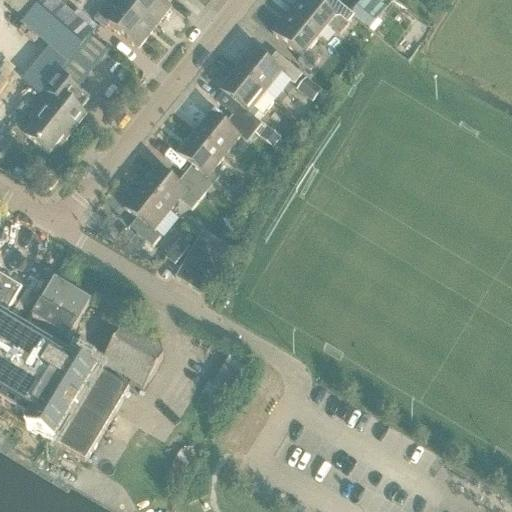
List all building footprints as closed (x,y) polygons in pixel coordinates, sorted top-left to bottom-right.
[(0,0),(0,1),(26,23),(24,26),(50,48),(26,78),(37,98),(66,61),(69,64),(94,34),(53,0),(0,0)] [(129,0),(124,7),(154,30),(170,10),(158,0),(129,0)] [(301,0),(289,16),(318,40),(329,28),(340,37),(349,25),(337,15),(334,19),(311,0),(301,0)] [(394,0),(393,0),(366,0),(353,16),(370,30),(394,0)] [(154,30),(124,7),(114,19),(103,10),(94,22),(106,31),(108,28),(137,51),(154,30)] [(308,52),(318,40),(289,16),(272,36),(301,60),(298,63),(310,73),(319,61),(308,52)] [(236,72),(265,95),(282,75),(295,85),(303,76),(281,58),(273,68),(252,52),(236,72)] [(232,118),(255,136),(263,126),(249,115),(265,95),(236,72),(219,92),(240,109),(232,118)] [(87,101),(58,77),(37,103),(46,111),(25,137),(48,156),(70,129),(73,131),(84,117),(78,112),(87,101)] [(194,136),(223,160),(240,139),(247,145),(255,136),(232,118),(225,127),(210,115),(194,136)] [(281,140),(268,129),(261,139),(274,149),(281,140)] [(184,177),(207,195),(220,179),(213,173),(223,160),(194,136),(178,156),(192,168),(184,177)] [(194,211),(207,195),(184,177),(177,186),(157,170),(140,190),(169,214),(181,200),(194,211)] [(153,234),(169,214),(140,190),(124,210),(144,227),(136,237),(152,250),(160,240),(153,234)] [(202,297),(230,250),(202,234),(175,280),(202,297)] [(191,248),(181,240),(166,260),(176,267),(191,248)] [(74,296),(62,289),(55,284),(49,294),(47,292),(44,297),(46,299),(41,307),(32,321),(68,342),(76,328),(90,305),(85,303),(87,299),(77,293),(74,296)] [(27,304),(0,287),(0,403),(30,422),(26,430),(53,446),(85,465),(129,393),(127,392),(131,386),(142,392),(157,371),(163,358),(159,344),(126,324),(121,332),(113,327),(97,353),(105,358),(100,366),(101,367),(96,374),(70,357),(69,358),(14,325),(27,304)] [(227,354),(213,375),(233,389),(247,368),(227,354)] [(209,392),(223,393),(223,380),(210,380),(209,392)] [(186,388),(183,397),(198,403),(202,394),(186,388)] [(171,461),(163,481),(176,486),(184,466),(171,461)]
